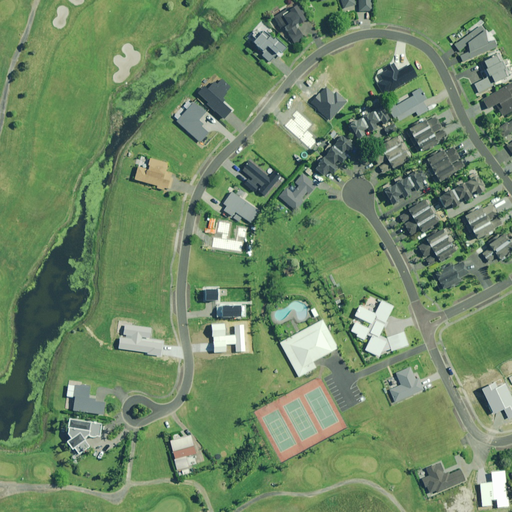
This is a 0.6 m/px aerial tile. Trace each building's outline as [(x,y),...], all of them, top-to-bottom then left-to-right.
[(341,0),(345,9),(358,5),(356,0),(361,0),(361,12),(372,11),(371,0),(341,0)] [(275,17),(276,19),(271,22),(274,27),(279,25),(281,29),(285,27),(287,31),(307,20),(299,6),(284,14),(283,12),(275,17)] [(299,28),(289,33),(288,32),(285,34),(289,42),(293,39),(295,43),(304,38),(299,28)] [(489,43),(489,37),(484,28),(455,43),(459,51),(469,46),(472,51),(461,57),(465,63),(498,46),(495,40),(489,43)] [(284,54),(283,53),(288,48),(276,37),(271,43),(268,40),(271,37),(264,31),(253,43),(265,54),(263,56),(270,62),(277,55),(281,58),(284,54)] [(500,63),(497,56),(482,63),(489,77),(475,84),(479,93),(494,86),(493,84),(507,77),(504,71),(506,70),(502,62),(500,63)] [(511,84),(484,100),(489,109),(496,105),(503,117),(511,111),(511,84)] [(373,112),(380,122),(381,121),(384,126),(390,122),(381,107),(373,112)] [(380,122),(373,112),(361,119),(367,129),(370,134),(378,129),(375,125),(380,122)] [(419,145),(434,136),(433,134),(443,128),(437,117),(426,123),(425,120),(410,129),(419,145)] [(367,129),(361,119),(350,126),(359,140),(365,136),(362,132),(367,129)] [(511,120),(500,129),(506,137),(511,133),(511,132),(511,143),(508,147),(511,152),(511,120)] [(398,131),(394,124),(385,129),(388,136),(398,131)] [(434,136),(419,145),(423,152),(448,137),(444,130),(434,136)] [(333,147),(343,154),(346,150),(350,153),(355,147),(342,136),(333,147)] [(387,152),(401,144),(397,136),(383,144),(387,152)] [(392,160),(406,152),(401,144),(387,152),(392,160)] [(343,154),(333,147),(325,158),(334,165),(337,161),(342,164),(347,158),(343,154)] [(466,167),(455,147),(444,153),(443,151),(428,159),(440,182),(456,173),(456,172),(466,167)] [(406,152),(392,160),(380,167),(384,174),(410,159),(406,152)] [(334,165),(325,158),(316,169),(325,176),(329,172),(334,175),(339,169),(334,165)] [(168,164),(151,159),(148,170),(139,168),(136,180),(158,187),(158,189),(164,190),(165,188),(171,190),(174,179),(171,178),(172,174),(166,172),(168,164)] [(250,162),(243,171),(250,177),(253,179),(251,182),(248,180),(245,184),(256,193),(259,191),(266,197),(282,177),(275,171),(269,178),(250,162)] [(408,177),(413,188),(414,187),(417,192),(424,188),(421,183),(428,180),(422,170),(408,177)] [(317,186),(303,174),(296,183),(300,186),(293,194),(287,189),(280,197),(297,211),(304,203),(301,200),(307,193),(310,195),(317,186)] [(465,183),(471,194),(475,191),(478,196),(487,191),(478,176),(465,183)] [(413,188),(408,177),(396,184),(396,185),(402,195),(403,195),(405,199),(412,195),(410,190),(413,188)] [(471,194),(465,183),(453,190),(458,201),(463,198),(465,202),(473,198),(471,194)] [(402,195),(396,185),(385,191),(393,206),(400,202),(398,197),(402,195)] [(260,211),(243,200),(246,195),(239,190),(236,195),(232,193),(224,205),(228,207),(224,211),(233,217),(236,212),(251,223),(260,211)] [(458,201),(453,190),(440,198),(445,208),(451,205),(453,209),(461,205),(458,201)] [(412,218),(430,207),(425,200),(400,216),(404,223),(412,218)] [(474,231),(490,222),(490,221),(498,216),(499,216),(493,204),(482,210),(481,208),(466,216),(474,231)] [(409,230),(412,236),(421,230),(423,233),(442,221),(440,217),(437,219),(434,215),(434,214),(435,213),(432,208),(431,209),(430,207),(412,218),(414,220),(406,225),(409,230)] [(490,222),(474,231),(478,239),(503,226),(498,218),(490,222)] [(431,247),(448,236),(443,229),(426,240),(431,247)] [(511,250),(511,246),(504,235),(490,244),(501,259),(511,250)] [(435,254),(439,261),(441,260),(442,263),(458,253),(448,236),(431,247),(435,254)] [(431,247),(426,240),(418,245),(426,259),(435,254),(431,247)] [(490,248),(482,253),(489,263),(497,258),(490,248)] [(435,254),(426,259),(431,266),(439,261),(435,254)] [(470,274),(463,261),(453,266),(452,265),(436,274),(445,290),(462,281),(460,279),(470,274)] [(380,357),(382,352),(391,349),(392,351),(409,346),(405,332),(388,338),(386,339),(380,336),(384,327),(386,328),(389,323),(386,322),(394,307),(382,301),(381,302),(370,297),(365,307),(360,305),(353,322),(355,323),(351,332),(358,335),(357,337),(365,341),(367,335),(372,337),(365,351),(380,357)] [(339,346),(323,318),(278,345),(298,378),(316,368),(313,362),(339,346)] [(417,380),(412,369),(397,375),(402,386),(390,391),(395,403),(425,391),(420,379),(417,380)] [(102,425),(70,420),(68,435),(71,439),(67,442),(73,451),(75,450),(79,455),(90,447),(84,439),(88,437),(100,438),(102,425)] [(196,454),(192,436),(171,442),(178,470),(189,467),(186,457),(196,454)] [(445,474),(441,464),(427,470),(429,477),(423,479),(430,494),(436,491),(437,494),(467,481),(462,470),(455,473),(445,474)]
